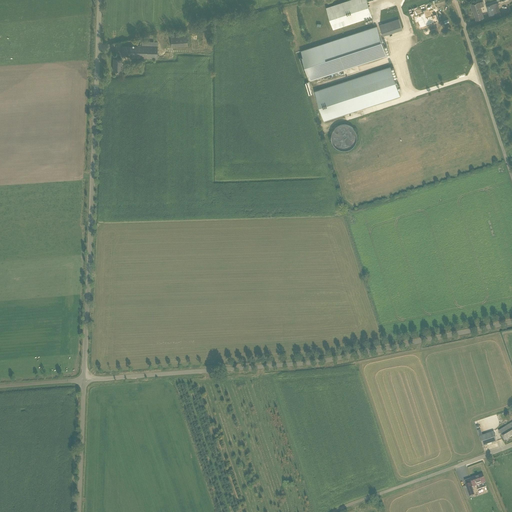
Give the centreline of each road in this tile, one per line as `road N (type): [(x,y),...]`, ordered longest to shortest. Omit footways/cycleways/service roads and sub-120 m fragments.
road 1 (unclassified): [(86,381),(324,361),(511,322)]
road 2 (unclassified): [(86,381),(102,0)]
road 3 (unclassified): [(337,511),(511,447)]
road 4 (track): [(456,0),(511,173)]
road 5 (unclassified): [(79,511),(86,381)]
